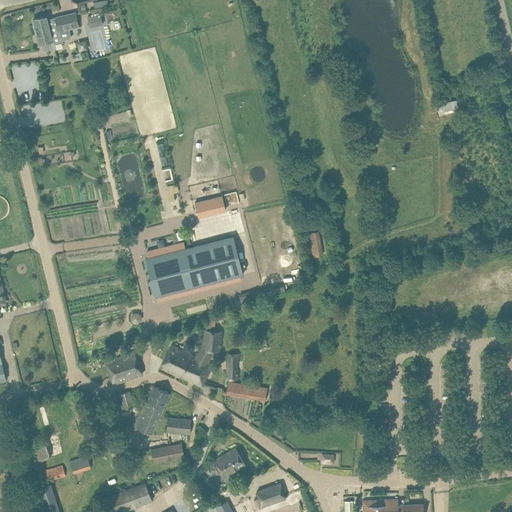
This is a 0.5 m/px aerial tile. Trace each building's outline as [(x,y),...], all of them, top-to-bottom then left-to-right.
[(47,16),(33,19),(39,43),(40,43),(43,51),(55,48),(54,43),(62,42),(59,31),(78,26),(75,12),(55,17),(55,18),(48,20),(47,16)] [(100,13),(87,16),(89,28),(103,24),(100,13)] [(78,41),(81,50),(89,48),(87,39),(78,41)] [(445,102),(446,113),(461,111),(459,100),(445,102)] [(201,216),(230,210),(226,194),(197,200),(201,216)] [(175,240),(185,239),(184,231),(174,232),(175,240)] [(319,231),(307,233),(311,257),(323,255),(319,231)] [(233,236),(146,259),(156,296),(243,274),(233,236)] [(274,286),(239,294),(241,303),(276,294),(274,286)] [(132,316),(132,320),(134,323),(138,323),(141,320),(141,316),(138,314),(134,314),(132,316)] [(211,369),(213,364),(207,362),(213,350),(220,351),(222,331),(203,329),(201,341),(200,349),(201,349),(197,357),(172,344),(169,349),(166,356),(161,365),(181,375),(181,376),(202,386),(207,377),(211,369)] [(228,354),(227,354),(226,378),(238,379),(238,354),(236,354),(236,344),(228,344),(228,354)] [(142,373),(134,351),(105,363),(112,384),(142,373)] [(265,400),(267,390),(267,388),(228,382),(226,393),(265,400)] [(170,393),(154,385),(147,402),(145,401),(134,426),(152,434),(170,393)] [(134,403),(133,400),(130,391),(117,395),(122,410),(127,408),(126,405),(134,403)] [(190,420),(168,418),(167,431),(189,433),(190,420)] [(44,438),(33,442),(39,461),(50,457),(44,438)] [(184,457),(181,444),(151,450),(154,463),(184,457)] [(218,466),(224,476),(244,464),(235,448),(215,460),(215,461),(213,462),(216,467),(218,466)] [(90,467),(86,456),(69,461),(73,472),(90,467)] [(46,481),(65,475),(62,465),(43,471),(46,481)] [(145,481),(140,483),(103,497),(108,511),(118,511),(152,500),(145,481)] [(280,483),(256,491),(261,506),(286,498),(280,483)] [(33,511),(59,511),(51,484),(27,491),(33,511)] [(398,511),(398,504),(398,499),(363,500),(363,511),(398,511)] [(227,500),(216,506),(218,511),(226,511),(226,510),(231,507),(227,500)]
